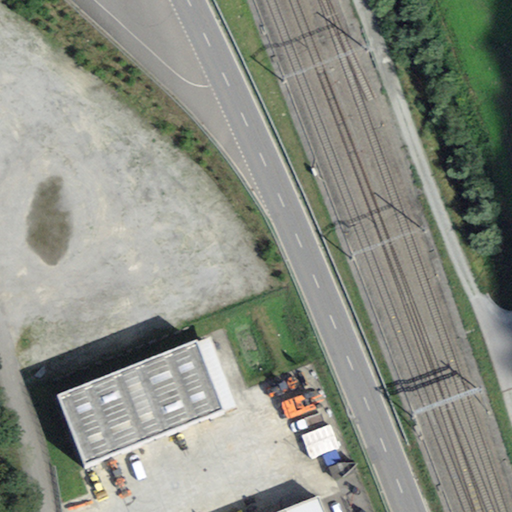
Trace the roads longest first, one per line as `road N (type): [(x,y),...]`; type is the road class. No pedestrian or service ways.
road 1 (primary): [(405,511),(301,243),(189,0)]
road 2 (unclassified): [(0,366),(41,511)]
